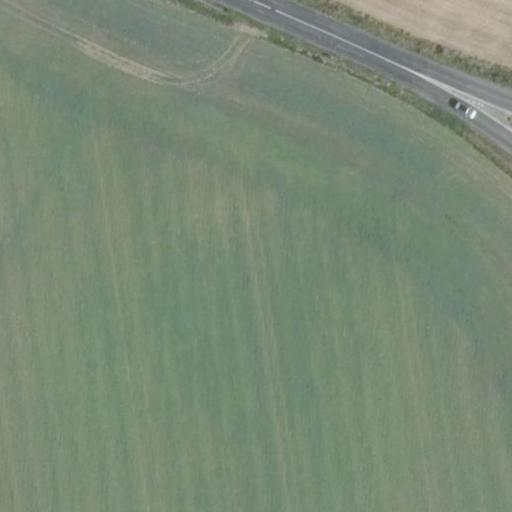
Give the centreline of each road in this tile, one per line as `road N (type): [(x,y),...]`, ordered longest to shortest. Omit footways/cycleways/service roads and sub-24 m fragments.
road 1 (secondary): [(294,15),(511,145)]
road 2 (secondary): [(511,100),(294,15)]
